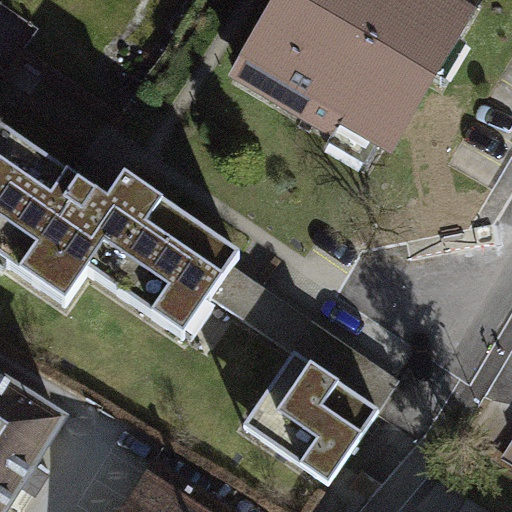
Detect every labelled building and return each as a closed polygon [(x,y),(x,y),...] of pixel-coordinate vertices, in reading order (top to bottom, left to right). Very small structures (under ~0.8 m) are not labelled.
[(476,1),(475,0),(287,0),(238,85),(379,167),(476,1)] [(74,206),(0,157),(0,284),(68,329),(88,297),(176,355),(222,285),(233,268),(122,196),(103,225),(74,206)] [(372,418),(285,361),(238,434),(325,490),(372,418)] [(0,511),(6,511),(65,418),(0,378),(0,511)] [(187,511),(148,488),(132,511),(187,511)]
